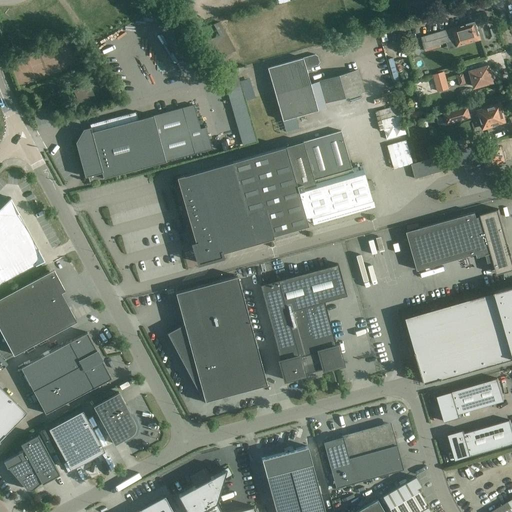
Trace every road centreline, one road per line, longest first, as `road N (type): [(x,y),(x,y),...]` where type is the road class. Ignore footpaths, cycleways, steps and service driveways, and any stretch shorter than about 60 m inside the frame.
road 1 (residential): [(185,444),(405,389),(454,511)]
road 2 (residential): [(185,444),(20,132)]
road 3 (unknown): [(364,45),(499,0)]
road 4 (residential): [(63,511),(185,444)]
